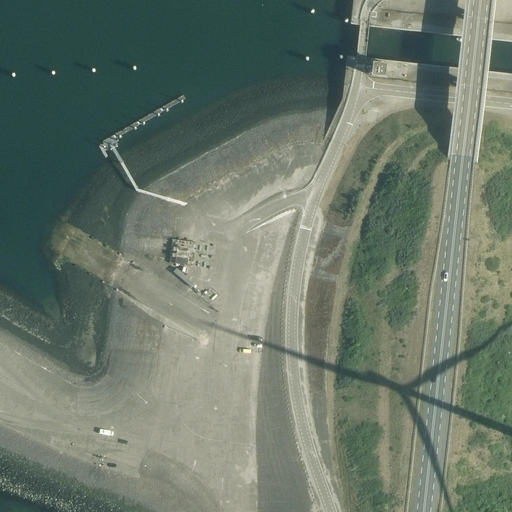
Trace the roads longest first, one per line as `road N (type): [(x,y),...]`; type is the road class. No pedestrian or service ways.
road 1 (primary): [(424,511),(479,0)]
road 2 (unclassified): [(313,201),(290,200),(243,228),(212,385),(175,424),(101,432)]
road 3 (unclassified): [(329,511),(292,374),(295,274),(313,201)]
road 4 (unclassified): [(356,87),(511,105)]
road 5 (unclassified): [(313,201),(356,87)]
